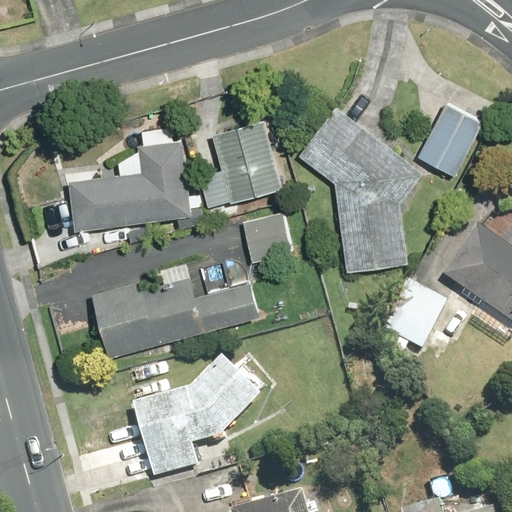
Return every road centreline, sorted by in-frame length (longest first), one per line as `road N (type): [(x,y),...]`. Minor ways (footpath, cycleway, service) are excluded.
road 1 (tertiary): [(0,88),(310,0)]
road 2 (secondary): [(34,511),(0,390)]
